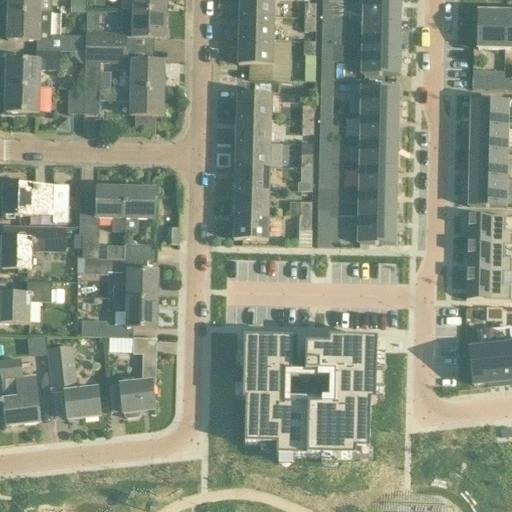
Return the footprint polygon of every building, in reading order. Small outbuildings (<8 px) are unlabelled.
[(6,0),(7,14),(51,15),(51,0),(6,0)] [(120,0),(121,1),(131,1),(131,12),(165,13),(164,0),(120,0)] [(239,0),(239,18),(274,19),(274,0),(239,0)] [(334,23),(334,0),(322,0),(322,23),(334,23)] [(378,0),(364,0),(364,24),(399,25),(399,1),(378,0)] [(304,6),(304,20),(316,20),(316,6),(304,6)] [(131,12),(131,24),(120,24),(120,37),(85,36),(85,39),(85,51),(125,52),(126,41),(131,41),(131,40),(164,41),(165,13),(131,12)] [(89,12),(89,31),(99,31),(99,12),(89,12)] [(6,43),(36,43),(36,54),(60,54),(61,54),(85,55),(85,51),(85,39),(50,38),(51,15),(7,14),(6,43)] [(478,49),(505,50),(505,15),(479,14),(478,49)] [(239,18),(238,42),(273,43),(274,19),(239,18)] [(315,35),(316,20),(304,20),(303,34),(315,35)] [(364,24),(363,49),(398,50),(399,25),(364,24)] [(321,32),(321,47),(333,48),(333,32),(321,32)] [(272,68),(273,43),(238,42),(238,67),(272,68)] [(315,44),(303,44),(302,81),(314,81),(315,44)] [(321,47),(320,82),(332,82),(333,48),(321,47)] [(397,76),(398,50),(363,49),(362,75),(397,76)] [(85,51),(85,55),(84,89),(99,90),(100,66),(125,67),(125,52),(85,51)] [(36,54),(36,63),(6,62),(5,89),(39,90),(39,74),(59,74),(60,54),(36,54)] [(131,63),(130,90),(163,91),(164,64),(131,63)] [(472,92),(504,93),(504,81),(503,81),(503,74),(472,73),(472,92)] [(331,116),(332,82),(320,82),(319,116),(331,116)] [(38,115),(39,90),(5,89),(4,115),(38,115)] [(99,104),(130,104),(129,118),(162,119),(163,91),(130,90),(99,90),(84,89),(84,91),(83,117),(99,118),(99,104)] [(67,117),(83,117),(84,91),(68,90),(67,117)] [(362,91),(361,117),(396,118),(397,92),(362,91)] [(237,96),(236,121),(271,122),(271,97),(237,96)] [(472,104),(471,130),(507,131),(508,105),(472,104)] [(302,109),(301,123),(313,123),(314,109),(302,109)] [(319,116),(319,141),(331,142),(331,116),(319,116)] [(396,143),(396,118),(361,117),(361,142),(396,143)] [(236,121),(236,145),(270,146),(271,122),(236,121)] [(301,123),(301,147),(313,147),(313,123),(301,123)] [(507,156),(507,131),(471,130),(471,156),(507,156)] [(319,141),(318,166),(330,167),(331,142),(319,141)] [(395,168),(396,143),(361,142),(360,168),(395,168)] [(269,170),(270,146),(236,145),(235,169),(269,170)] [(312,171),(313,147),(301,147),(300,171),(312,171)] [(506,182),(507,156),(471,156),(470,181),(506,182)] [(330,192),(330,167),(318,166),(318,192),(330,192)] [(394,194),(395,168),(360,168),(359,193),(394,194)] [(269,194),(269,170),(235,169),(235,193),(269,194)] [(311,196),(312,171),(300,171),(300,195),(311,196)] [(505,208),(506,182),(470,181),(469,207),(505,208)] [(4,187),(3,218),(32,218),(52,218),(52,225),(68,226),(69,188),(32,187),(32,188),(4,187)] [(99,220),(111,220),(111,234),(125,235),(126,190),(97,189),(97,215),(79,215),(78,237),(82,238),(98,238),(99,220)] [(137,235),(138,221),(154,222),(155,191),(126,190),(125,235),(137,235)] [(235,193),(234,217),(268,218),(269,194),(235,193)] [(394,219),(394,194),(359,193),(359,218),(394,219)] [(317,201),(317,218),(329,218),(329,201),(317,201)] [(290,218),(298,218),(311,218),(311,205),(290,204),(290,218)] [(268,243),(268,218),(234,217),(233,242),(268,243)] [(310,250),(311,218),(298,218),(297,250),(310,250)] [(337,218),(329,218),(317,218),(317,250),(337,251),(337,218)] [(393,245),(394,219),(359,218),(358,244),(369,244),(393,245)] [(469,223),(469,250),(505,251),(511,250),(511,237),(505,237),(505,223),(469,223)] [(3,242),(2,271),(31,272),(32,255),(65,256),(65,250),(65,237),(65,230),(18,229),(17,242),(3,242)] [(98,261),(98,238),(82,238),(82,261),(98,261)] [(153,263),(153,247),(124,247),(124,262),(153,263)] [(469,250),(469,278),(504,278),(511,278),(511,269),(511,264),(504,265),(505,251),(469,250)] [(396,282),(396,258),(360,257),(359,282),(396,282)] [(351,284),(351,258),(312,258),(312,284),(351,284)] [(108,262),(98,261),(82,261),(82,262),(77,261),(77,277),(107,278),(108,262)] [(113,287),(113,301),(158,302),(159,273),(128,272),(127,287),(113,287)] [(469,278),(468,305),(511,306),(511,292),(504,292),(504,278),(469,278)] [(0,325),(29,327),(30,304),(50,305),(51,285),(26,284),(26,296),(1,295),(0,314),(0,325)] [(127,311),(126,329),(106,328),(106,324),(82,324),(81,340),(105,340),(105,341),(125,342),(133,342),(133,340),(133,330),(157,331),(158,302),(113,301),(112,311),(127,311)] [(487,311),(486,323),(494,323),(494,311),(487,311)] [(482,350),(468,351),(472,387),(487,386),(488,389),(511,386),(511,346),(511,347),(510,331),(480,334),(482,350)] [(30,338),(29,356),(46,357),(47,339),(30,338)] [(142,358),(142,384),(120,386),(123,416),(155,413),(152,389),(155,388),(156,341),(133,340),(133,342),(125,342),(125,348),(133,349),(133,357),(142,358)] [(243,370),(242,402),(245,402),(244,446),(276,447),(276,458),(356,460),(356,453),(369,454),(370,434),(370,405),(375,405),(376,401),(377,343),(329,342),(328,348),(305,348),(305,375),(334,376),(333,408),(284,407),(285,375),(291,375),(292,341),(244,340),(243,370)] [(97,390),(77,392),(73,350),(46,352),(51,395),(64,393),(67,422),(100,419),(97,390)] [(39,425),(36,398),(38,398),(35,377),(23,378),(20,361),(0,362),(0,421),(5,421),(6,429),(39,425)]
